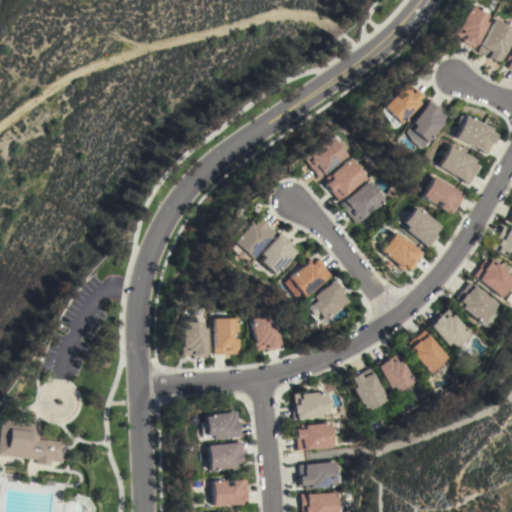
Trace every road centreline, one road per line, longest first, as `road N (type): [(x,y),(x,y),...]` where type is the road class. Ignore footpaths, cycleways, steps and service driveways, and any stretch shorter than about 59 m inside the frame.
road 1 (residential): [(141,511),(135,316),(149,246),(164,216),(221,152),(365,57),(418,0)]
road 2 (residential): [(136,386),(257,379),(336,351),(431,283),(511,152),(452,80)]
road 3 (residential): [(395,312),(291,201)]
road 4 (residential): [(257,379),(270,511)]
